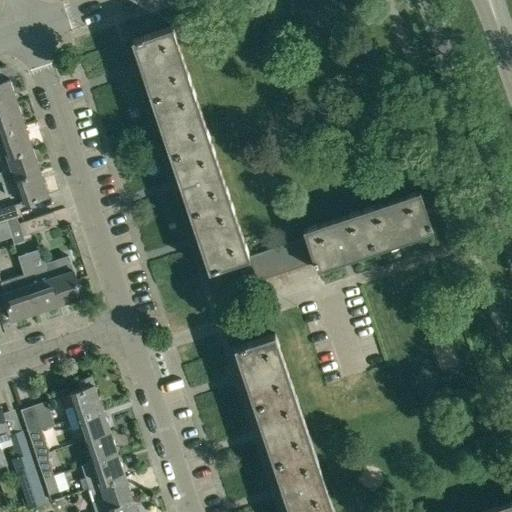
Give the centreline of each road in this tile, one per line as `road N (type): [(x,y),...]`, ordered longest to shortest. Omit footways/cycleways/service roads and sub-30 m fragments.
road 1 (residential): [(127,329),(35,29)]
road 2 (residential): [(354,366),(330,290),(137,354)]
road 3 (residential): [(189,511),(137,354)]
road 4 (residential): [(0,369),(127,329)]
